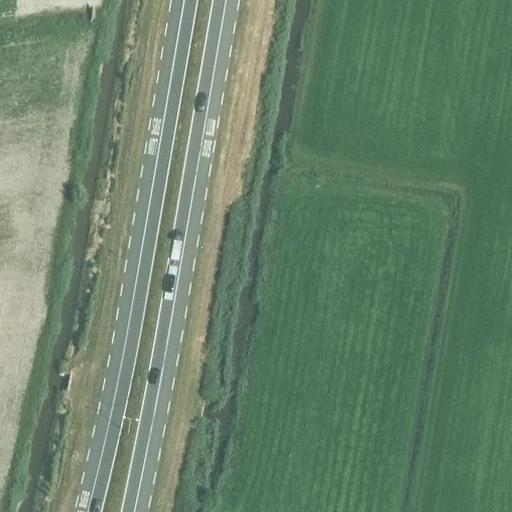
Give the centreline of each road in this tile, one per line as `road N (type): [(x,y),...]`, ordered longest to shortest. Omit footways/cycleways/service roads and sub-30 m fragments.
road 1 (primary): [(184,0),(119,376),(85,511)]
road 2 (primary): [(133,511),(226,0)]
